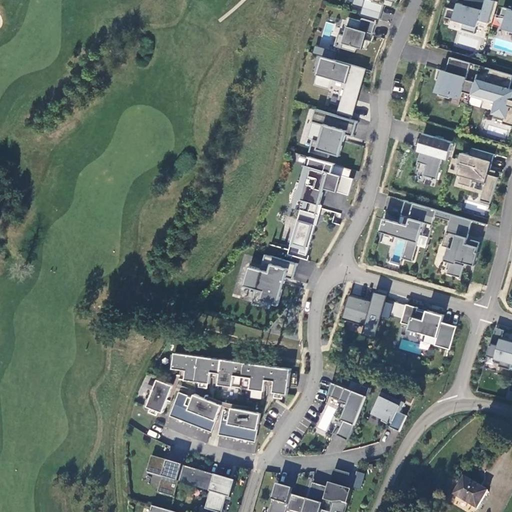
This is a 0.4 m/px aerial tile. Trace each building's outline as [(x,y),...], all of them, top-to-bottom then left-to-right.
[(354,0),(353,5),(363,8),(361,15),(380,21),(385,5),(393,7),(395,0),(354,0)] [(457,10),(448,7),(445,17),(464,22),(462,30),(476,33),(480,20),(488,23),(495,1),(492,0),(466,0),(465,4),(463,12),(457,10)] [(465,4),(459,2),(457,10),(463,12),(465,4)] [(511,30),(511,9),(504,7),(501,15),(507,17),(504,28),(511,30)] [(376,22),(363,18),(362,21),(348,17),(346,25),(348,26),(346,35),(340,34),(337,46),(356,52),(357,47),(366,49),(369,41),(366,40),(368,32),(373,34),(376,22)] [(314,46),(313,54),(329,57),(330,49),(314,46)] [(367,69),(323,56),(315,85),(330,89),(333,79),(347,83),(338,112),(353,117),(367,69)] [(467,76),(471,63),(451,57),(447,71),(440,69),(437,79),(439,79),(443,81),(440,91),(439,95),(450,98),(452,95),(461,97),(463,92),(471,94),(476,79),(467,76)] [(511,80),(511,74),(491,69),(487,82),(478,80),(475,93),(499,100),(498,104),(494,118),(504,120),(503,123),(511,125),(511,98),(511,99),(511,94),(511,89),(510,89),(511,80)] [(471,94),(471,96),(498,104),(499,100),(475,93),(478,80),(476,79),(471,94)] [(316,109),(312,122),(324,125),(320,141),(314,139),(310,152),(329,157),(331,150),(339,152),(343,139),(335,137),(337,132),(353,137),(358,121),(316,109)] [(341,156),(347,135),(337,132),(335,137),(343,139),(339,152),(331,150),(330,153),(341,156)] [(420,145),(420,146),(426,148),(425,152),(421,151),(418,162),(427,165),(424,175),(431,177),(430,179),(436,181),(443,158),(448,159),(453,142),(424,133),(420,145)] [(471,155),(462,152),(460,160),(463,160),(459,172),(462,173),(459,183),(471,186),(474,176),(487,180),(481,200),(491,203),(499,177),(489,174),(495,154),(473,148),(471,155)] [(297,154),(295,161),(304,163),(306,157),(297,154)] [(337,164),(311,156),(308,164),(308,166),(311,166),(302,200),(303,200),(303,199),(305,200),(291,246),(302,248),(300,253),(307,255),(316,225),(318,225),(321,215),(319,214),(322,205),(321,204),(325,188),(350,195),(355,179),(334,172),(337,164)] [(410,218),(409,224),(400,222),(401,221),(387,217),(383,233),(396,236),(398,230),(410,233),(408,240),(403,258),(413,261),(421,234),(424,235),(427,223),(433,225),(436,216),(438,210),(414,203),(409,218),(410,218)] [(477,251),(480,242),(471,240),(470,244),(468,249),(465,248),(466,243),(473,220),(438,210),(436,216),(451,220),(443,246),(449,247),(445,260),(451,262),(448,273),(461,277),(466,262),(473,265),(477,251)] [(398,230),(396,236),(408,240),(410,233),(398,230)] [(253,303),(270,308),(274,294),(279,296),(283,282),(276,280),(277,275),(294,279),(298,263),(266,254),(262,269),(250,265),(244,285),(257,289),(253,303)] [(279,305),(287,277),(277,275),(276,280),(283,282),(279,296),(274,294),(271,302),(279,305)] [(376,291),(373,301),(372,304),(367,302),(368,300),(350,294),(343,319),(361,324),(362,320),(367,322),(366,326),(363,334),(376,338),(389,295),(376,291)] [(418,310),(419,307),(407,304),(402,322),(410,325),(409,329),(438,337),(435,345),(451,349),(458,326),(443,322),(445,315),(428,310),(427,312),(418,310)] [(511,364),(511,340),(502,337),(499,346),(491,344),(488,355),(496,358),(495,362),(500,364),(499,366),(510,370),(511,364)] [(288,394),(292,368),(176,352),(174,368),(187,370),(186,379),(211,383),(213,372),(221,373),(219,384),(265,391),(267,379),(275,380),(274,392),(288,394)] [(148,406),(164,412),(175,385),(159,379),(148,406)] [(359,394),(333,383),(329,396),(349,404),(346,414),(344,414),(334,434),(349,442),(354,431),(371,389),(363,385),(359,394)] [(223,404),(195,393),(194,397),(182,392),(178,405),(217,420),(223,404)] [(406,404),(383,393),(378,403),(380,404),(375,415),(384,420),(383,422),(392,426),(391,428),(400,432),(408,416),(401,413),(406,404)] [(217,420),(178,405),(174,414),(213,430),(217,420)] [(262,413),(233,407),(232,411),(225,409),(222,422),(230,423),(259,429),(262,413)] [(230,423),(222,422),(220,432),(257,439),(259,429),(230,423)] [(190,436),(208,441),(211,432),(193,426),(190,436)] [(164,477),(159,492),(175,497),(180,482),(185,465),(153,456),(148,472),(164,477)] [(185,465),(180,482),(212,491),(217,475),(185,465)] [(212,491),(207,509),(216,511),(223,511),(228,497),(232,498),(237,481),(217,475),(212,491)] [(466,476),(455,495),(477,508),(488,489),(466,476)] [(313,483),(308,499),(293,495),(288,511),(292,511),(322,511),(323,510),(326,500),(329,488),(313,483)] [(334,503),(331,511),(329,511),(323,510),(322,511),(346,511),(353,490),(331,483),(329,488),(326,500),(334,503)] [(294,489),(278,484),(270,511),(287,511),(288,511),(293,495),(294,489)]
